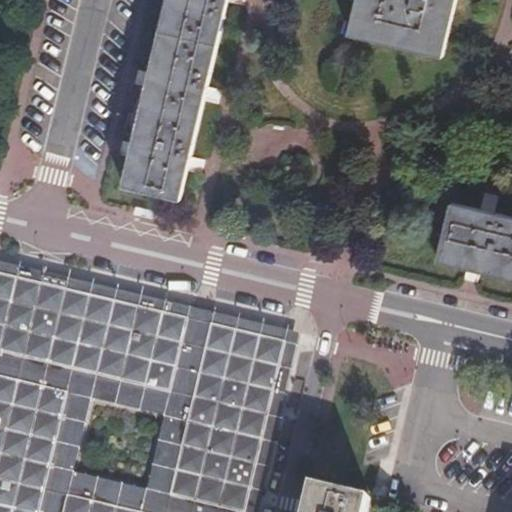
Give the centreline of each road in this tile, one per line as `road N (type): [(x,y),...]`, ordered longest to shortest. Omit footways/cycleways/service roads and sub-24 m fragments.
road 1 (tertiary): [(43,228),(511,339)]
road 2 (residential): [(96,0),(43,228)]
